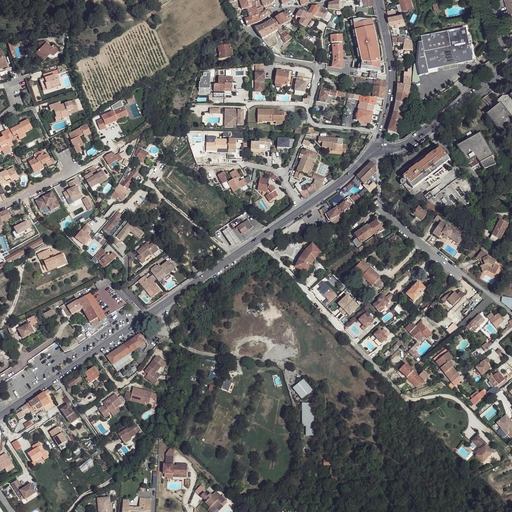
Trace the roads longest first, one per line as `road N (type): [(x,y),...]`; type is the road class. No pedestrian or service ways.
road 1 (secondary): [(0,414),(258,240)]
road 2 (residential): [(279,11),(250,32),(275,59),(319,70),(312,123),(381,132)]
road 3 (residential): [(407,399),(258,240)]
road 4 (residential): [(379,192),(386,215),(511,314)]
road 5 (tertiary): [(382,148),(410,142),(511,63)]
road 6 (secondary): [(378,0),(391,78),(381,132)]
